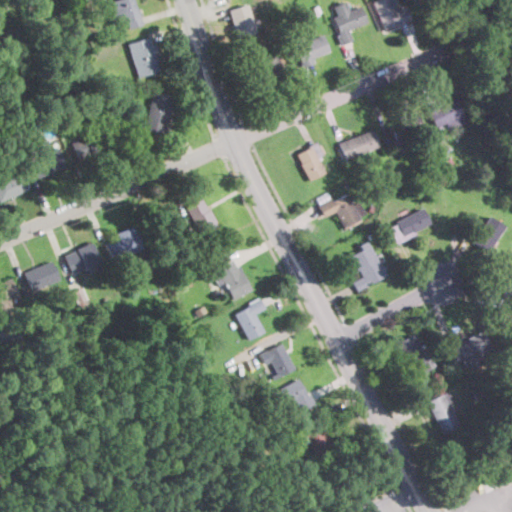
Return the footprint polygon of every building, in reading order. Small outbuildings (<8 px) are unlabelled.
[(41,0),(46,16),(30,21),(25,4),(37,0),(41,0)] [(130,0),(134,9),(138,8),(138,10),(139,11),(141,18),(143,23),(143,24),(128,29),(126,22),(122,23),(113,26),(110,18),(113,16),(108,2),(113,0),(130,0)] [(388,0),(394,11),(404,6),(410,20),(407,21),(399,25),(396,26),(395,24),(383,29),(372,3),(375,1),(377,0),(388,0)] [(344,1),(348,10),(359,5),(366,22),(348,30),(352,40),(351,41),(343,44),(342,43),(337,30),(332,18),(336,16),(332,6),(344,1)] [(252,33),(237,38),(234,27),(233,26),(228,10),(244,4),(245,9),(248,16),(253,32),(252,33)] [(321,11),(316,12),(313,5),(318,4),(321,11)] [(46,34),(37,37),(34,30),(43,27),(46,34)] [(16,51),(8,54),(1,37),(18,31),(24,48),(16,51)] [(302,35),(305,42),(322,35),(322,36),(328,51),(301,62),(295,48),(291,39),(302,35)] [(150,44),(150,45),(154,44),(158,56),(159,61),(156,62),(158,71),(140,77),(138,77),(127,43),(128,43),(148,37),(148,38),(150,44)] [(265,88),(261,90),(256,78),(265,73),(259,58),(273,52),(274,51),(286,78),(270,86),(265,88)] [(13,89),(0,93),(0,73),(5,71),(13,89)] [(169,115),(166,128),(165,133),(163,133),(139,128),(141,117),(145,118),(151,91),(172,95),(170,104),(171,104),(169,113),(169,115)] [(12,108),(4,110),(2,102),(9,99),(12,108)] [(455,99),(464,119),(465,122),(448,129),(446,123),(436,127),(435,127),(426,107),(426,106),(432,103),(434,102),(436,105),(444,101),(445,103),(455,99)] [(406,144),(398,147),(397,145),(389,124),(416,113),(422,130),(421,131),(409,136),(412,142),(406,144)] [(377,147),(344,159),(343,157),(339,146),(338,142),(343,141),(370,130),(376,145),(377,147)] [(88,157),(78,162),(70,143),(82,138),(98,131),(106,150),(91,156),(88,157)] [(46,140),(51,151),(57,148),(57,150),(64,167),(49,173),(47,174),(37,179),(36,179),(31,168),(30,166),(24,149),(46,140)] [(324,173),(308,182),(298,164),(300,163),(298,159),(296,154),(307,148),(306,147),(308,146),(313,143),(315,142),(322,154),(316,158),(324,173)] [(454,163),(449,166),(446,159),(451,157),(454,163)] [(21,171),(29,189),(13,196),(11,197),(0,201),(0,179),(20,171),(21,171)] [(428,196),(420,200),(417,192),(425,189),(428,196)] [(330,195),(319,201),(316,197),(327,191),(330,195)] [(349,200),(351,205),(358,201),(365,213),(358,217),(359,220),(343,229),(338,219),(334,212),(331,213),(328,215),(323,217),(322,216),(316,205),(318,205),(329,199),(331,202),(347,193),(350,200),(349,200)] [(205,208),(206,210),(207,209),(208,210),(217,228),(210,231),(208,233),(200,237),(197,230),(188,234),(186,230),(194,225),(184,207),(200,199),(205,208)] [(398,243),(397,244),(389,227),(396,224),(394,221),(401,218),(409,214),(420,208),(429,224),(414,232),(415,234),(414,235),(411,236),(403,240),(398,243)] [(503,226),(486,251),(470,241),(470,240),(476,232),(487,216),(503,226)] [(114,261),(113,261),(107,250),(105,243),(106,242),(116,238),(114,233),(132,226),(142,249),(125,256),(114,261)] [(375,238),(369,240),(366,234),(371,231),(375,238)] [(71,274),(71,273),(63,254),(72,250),(74,249),(90,242),(98,262),(71,274)] [(369,245),(385,275),(369,284),(366,286),(362,278),(361,276),(360,274),(358,270),(357,271),(348,256),(369,245)] [(151,270),(145,273),(138,257),(145,254),(151,270)] [(235,266),(237,265),(249,290),(231,299),(226,289),(223,283),(217,286),(217,284),(214,278),(219,275),(215,268),(216,267),(218,266),(232,259),(235,266)] [(42,285),(29,290),(22,273),(32,269),(34,268),(51,261),(58,278),(58,279),(42,285)] [(0,282),(10,278),(18,296),(8,300),(0,303),(0,282)] [(81,294),(73,297),(67,283),(75,280),(81,294)] [(511,281),(511,313),(485,303),(486,301),(489,294),(500,298),(507,280),(511,281)] [(264,331),(248,340),(232,313),(259,298),(260,300),(263,306),(264,308),(254,314),(264,331)] [(206,311),(197,317),(193,311),(202,306),(206,311)] [(481,330),(490,348),(479,353),(484,363),(467,371),(461,360),(462,359),(460,355),(453,359),(445,345),(465,335),(466,338),(481,330)] [(27,353),(14,358),(7,341),(6,339),(18,334),(19,334),(27,353)] [(417,342),(421,351),(427,349),(434,366),(414,375),(407,360),(403,362),(395,345),(394,343),(413,334),(417,342)] [(209,345),(203,348),(200,342),(205,338),(209,345)] [(285,353),(294,369),(278,378),(275,372),(270,375),(267,370),(272,368),(269,362),(264,364),(259,355),(280,343),(284,351),(285,353)] [(211,367),(196,374),(193,366),(207,359),(211,367)] [(310,401),(313,406),(301,413),(295,401),(280,410),(271,393),(297,378),(307,395),(310,401)] [(484,392),(476,398),(474,395),(482,389),(484,392)] [(458,426),(441,434),(426,401),(447,391),(453,403),(448,405),(458,426)] [(490,399),(484,405),(480,400),(486,395),(490,399)] [(271,420),(265,424),(260,416),(267,413),(271,420)] [(321,431),(330,448),(316,456),(308,442),(302,445),(296,435),(316,424),(319,429),(321,431)] [(284,462),(276,465),(275,460),(282,457),(284,462)]
